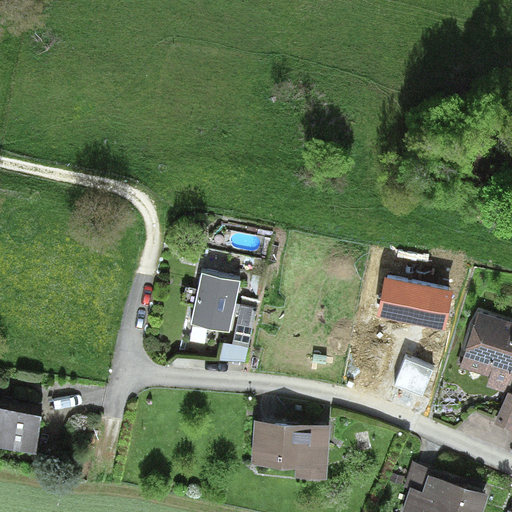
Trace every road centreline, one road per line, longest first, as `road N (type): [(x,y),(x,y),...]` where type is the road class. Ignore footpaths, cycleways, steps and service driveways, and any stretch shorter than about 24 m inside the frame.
road 1 (residential): [(124,373),(348,396),(511,464)]
road 2 (track): [(0,160),(132,194),(148,209),(153,240),(145,272)]
